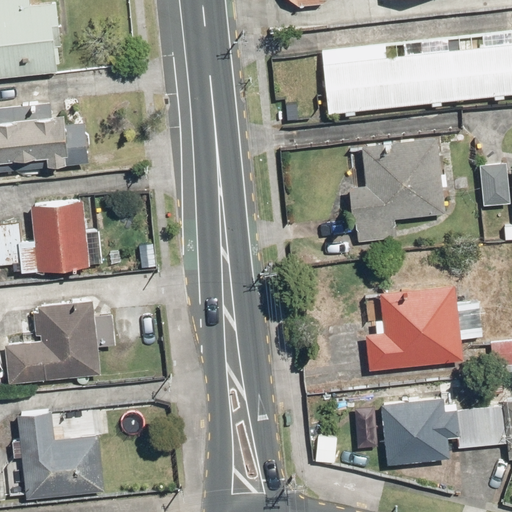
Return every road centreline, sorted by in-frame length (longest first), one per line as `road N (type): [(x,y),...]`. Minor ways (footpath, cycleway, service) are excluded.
road 1 (secondary): [(230,335),(197,0)]
road 2 (secondary): [(230,335),(257,387),(282,511)]
road 3 (secondary): [(221,511),(220,392),(230,335)]
